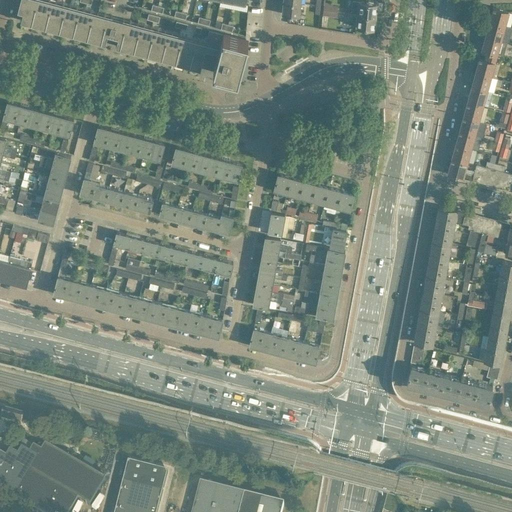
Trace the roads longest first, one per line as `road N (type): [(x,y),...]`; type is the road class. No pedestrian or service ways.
road 1 (residential): [(266,147),(365,179),(333,364),(325,370),(0,289)]
road 2 (primary): [(351,409),(0,314)]
road 3 (primary): [(0,338),(346,432)]
road 4 (secondary): [(370,415),(432,75)]
road 5 (secondary): [(410,78),(351,409)]
road 6 (residential): [(497,416),(410,394),(399,381),(434,182)]
road 7 (residential): [(218,113),(216,91),(0,33)]
road 8 (residential): [(0,55),(218,113)]
road 9 (residential): [(434,182),(461,0)]
road 10 (residential): [(92,101),(266,147)]
road 11 (residential): [(395,0),(382,45),(267,26)]
road 12 (primary): [(511,452),(370,415)]
